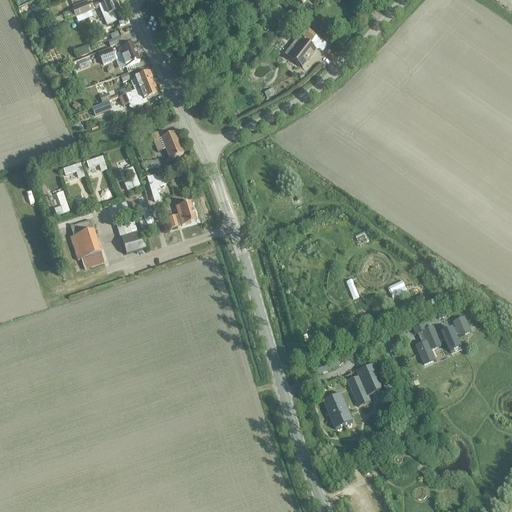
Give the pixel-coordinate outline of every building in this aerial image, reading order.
[(111,16),(119,12),(113,0),(107,0),(101,3),(101,4),(94,7),(95,10),(99,8),(103,19),(106,20),(112,18),(111,16)] [(72,11),(75,17),(93,10),(91,3),(72,11)] [(62,14),(65,20),(73,17),(71,11),(62,14)] [(318,49),(322,52),(327,46),(317,38),(305,29),(299,36),(303,39),(288,57),(302,69),(316,51),(315,51),(318,49)] [(119,51),(126,69),(139,63),(132,46),(119,51)] [(98,54),(102,66),(115,61),(110,49),(98,54)] [(134,91),(154,84),(149,73),(134,80),(132,80),(130,83),(134,91)] [(129,74),(120,77),(122,83),(131,80),(129,74)] [(120,97),(118,98),(122,108),(129,105),(136,108),(147,103),(146,99),(158,95),(154,84),(134,92),(129,94),(120,97)] [(118,92),(120,97),(129,94),(127,88),(118,92)] [(108,94),(99,98),(101,104),(110,100),(108,94)] [(105,104),(91,109),(94,117),(108,111),(105,104)] [(174,134),(165,137),(162,130),(150,135),(157,152),(164,149),(168,160),(170,159),(173,160),(174,158),(183,155),(174,134)] [(123,176),(130,174),(122,155),(116,158),(123,176)] [(143,165),(145,171),(160,166),(158,160),(143,165)] [(100,167),(93,170),(98,185),(106,183),(100,167)] [(76,193),(82,191),(74,171),(68,173),(76,193)] [(163,176),(155,179),(154,176),(147,179),(154,203),(160,201),(157,191),(160,190),(159,187),(165,185),(163,176)] [(165,234),(196,225),(191,206),(176,210),(179,219),(168,222),(167,215),(160,217),(165,234)] [(84,271),(104,265),(91,222),(71,228),(74,239),(70,240),(77,264),(81,262),(84,271)] [(117,229),(125,258),(145,252),(136,224),(117,229)] [(424,326),(413,330),(416,336),(418,335),(422,345),(416,347),(424,367),(435,362),(431,352),(441,347),(439,343),(444,341),(450,354),(461,349),(455,336),(458,335),(459,338),(470,333),(463,319),(453,323),(456,330),(453,331),(452,330),(437,337),(433,328),(426,331),(424,326)] [(326,364),(329,372),(345,365),(342,357),(326,364)] [(386,388),(374,363),(355,371),(357,377),(348,381),(359,406),(371,401),(368,395),(386,388)] [(340,395),(322,402),(335,431),(352,423),(340,395)] [(351,481),(367,474),(365,469),(348,476),(351,481)]
